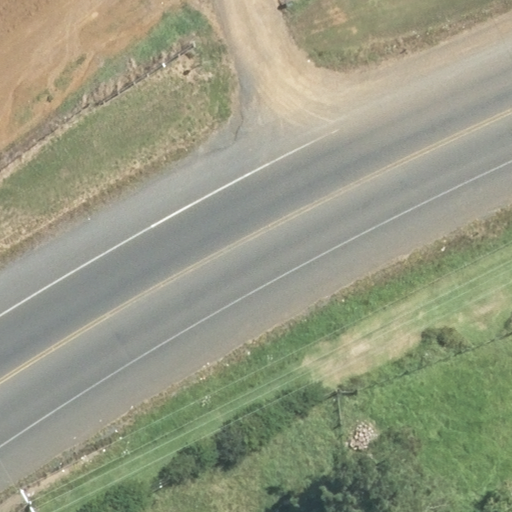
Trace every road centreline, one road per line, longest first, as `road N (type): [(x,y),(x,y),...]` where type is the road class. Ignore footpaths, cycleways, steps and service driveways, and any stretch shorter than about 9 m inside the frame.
road 1 (primary): [(0,381),(331,194),(511,108)]
road 2 (track): [(254,0),(331,194)]
